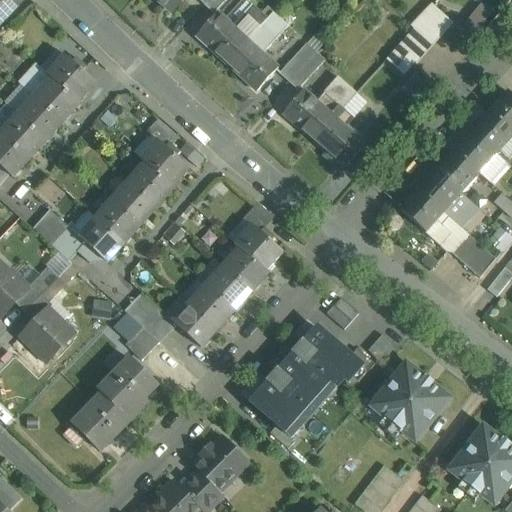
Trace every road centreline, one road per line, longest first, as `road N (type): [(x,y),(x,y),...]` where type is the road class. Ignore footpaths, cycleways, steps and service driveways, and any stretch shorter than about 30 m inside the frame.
road 1 (residential): [(348,236),(98,511)]
road 2 (residential): [(78,0),(348,236)]
road 3 (residential): [(511,32),(348,236)]
road 4 (residential): [(348,236),(511,368)]
